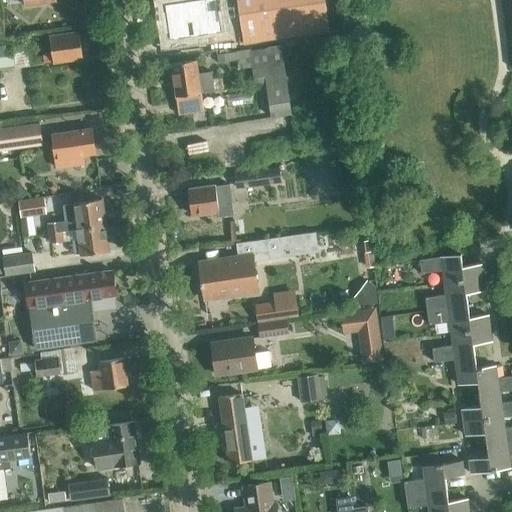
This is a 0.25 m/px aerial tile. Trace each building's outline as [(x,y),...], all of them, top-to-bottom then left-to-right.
[(216,0),(192,0),(163,4),(169,39),(221,32),(216,0)] [(238,0),(244,43),(330,31),(325,0),(238,0)] [(50,36),(53,62),(82,58),(79,32),(50,36)] [(30,42),(12,43),(14,67),(26,66),(31,66),(30,42)] [(0,67),(14,67),(12,43),(0,43),(0,67)] [(248,48),(216,52),(217,61),(237,58),(239,69),(251,67),(254,85),(266,83),(270,117),(291,114),(281,44),(268,45),(268,47),(261,48),(249,49),(248,48)] [(178,103),(179,115),(204,111),(202,93),(214,91),(214,90),(212,78),(211,71),(199,72),(197,60),(172,64),(178,103)] [(221,77),(212,78),(214,90),(223,88),(221,77)] [(0,150),(42,145),(41,135),(39,123),(0,128),(0,150)] [(96,153),(92,129),(53,134),(57,167),(85,163),(84,155),(96,153)] [(234,173),(237,188),(281,182),(279,167),(234,173)] [(189,189),(193,216),(219,212),(219,217),(235,215),(230,184),(216,186),(216,185),(189,189)] [(20,201),(22,217),(46,213),(44,197),(20,201)] [(48,223),(50,233),(106,225),(102,199),(74,203),(76,219),(48,223)] [(106,225),(50,233),(51,243),(73,240),(74,254),(81,253),(81,255),(110,251),(106,225)] [(199,262),(205,301),(258,293),(253,255),(270,252),(268,240),(238,244),(240,256),(199,262)] [(370,241),(361,242),(363,254),(372,253),(370,241)] [(2,256),(6,276),(35,271),(32,251),(23,252),(2,256)] [(442,270),(443,281),(483,275),(481,263),(463,266),(461,253),(420,259),(422,272),(442,270)] [(26,283),(30,308),(90,299),(116,296),(112,270),(86,274),(37,281),(26,283)] [(426,297),(428,309),(468,303),(466,292),(485,290),(483,275),(443,281),(445,294),(426,297)] [(368,280),(353,298),(361,305),(377,303),(378,302),(376,287),(368,280)] [(90,299),(30,308),(36,349),(74,343),(96,340),(90,299)] [(273,302),(256,305),(258,322),(299,317),(296,299),(273,302)] [(449,321),(451,333),(490,326),(488,314),(470,317),(468,303),(428,309),(430,323),(449,321)] [(376,307),(341,312),(344,332),(358,330),(362,363),(384,360),(381,342),(379,327),(378,320),(376,307)] [(382,319),(381,319),(383,329),(384,329),(395,328),(394,318),(382,319)] [(259,325),(261,338),(288,334),(286,321),(259,325)] [(490,326),(451,333),(452,345),(433,348),(435,362),(462,358),(475,357),(474,343),(492,341),(490,326)] [(212,344),(216,375),(257,369),(253,338),(212,344)] [(18,341),(8,342),(10,356),(23,355),(22,344),(18,341)] [(34,360),(36,377),(78,371),(77,357),(75,357),(74,347),(40,353),(40,359),(34,360)] [(0,382),(3,382),(2,372),(11,371),(9,357),(0,358),(0,382)] [(90,372),(93,391),(129,386),(125,358),(99,362),(100,371),(90,372)] [(20,364),(20,371),(33,369),(32,363),(20,364)] [(478,382),(479,394),(511,389),(511,375),(498,378),(496,365),(476,368),(457,371),(459,385),(478,382)] [(298,376),(301,400),(321,397),(318,373),(298,376)] [(481,406),(462,408),(464,422),(503,416),(511,414),(511,400),(501,402),(500,391),(479,394),(481,406)] [(219,397),(229,463),(266,458),(258,405),(244,407),(242,393),(219,397)] [(456,411),(444,413),(446,424),(457,423),(456,411)] [(485,433),(486,445),(511,440),(511,426),(505,428),(503,416),(464,422),(466,435),(485,433)] [(322,435),(320,419),(311,421),(313,436),(322,435)] [(337,421),(325,422),(326,435),(338,434),(337,421)] [(92,430),(98,469),(140,463),(134,422),(108,426),(108,427),(92,430)] [(0,469),(11,468),(10,459),(31,457),(28,433),(0,436),(0,469)] [(511,440),(486,445),(488,457),(469,459),(471,473),(510,468),(509,455),(511,454),(511,440)] [(437,451),(422,453),(423,466),(438,464),(437,451)] [(404,481),(406,495),(447,489),(445,477),(464,474),(462,460),(438,464),(423,466),(425,479),(404,481)] [(294,465),(284,466),(287,486),(296,485),(294,465)] [(342,469),(333,470),(335,483),(343,482),(342,469)] [(108,477),(69,483),(72,501),(110,495),(108,477)] [(236,509),(236,511),(278,511),(277,503),(273,504),(270,482),(244,485),(247,507),(236,509)] [(428,505),(429,511),(467,511),(469,511),(468,498),(448,501),(447,489),(406,495),(408,508),(428,505)] [(337,511),(355,511),(354,507),(353,507),(352,497),(336,498),(337,511)]
